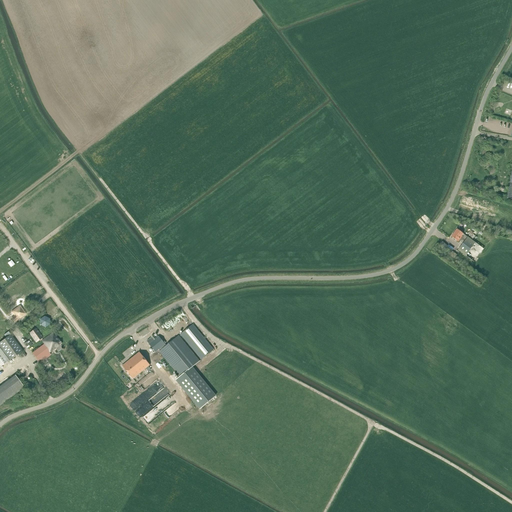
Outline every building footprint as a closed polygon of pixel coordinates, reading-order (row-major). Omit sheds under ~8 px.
[(452,237),(458,241),(464,234),(457,229),(452,237)] [(468,236),(456,252),(476,267),(488,251),(468,236)] [(22,310),(11,318),(14,322),(26,314),(22,310)] [(48,326),(43,323),(39,327),(40,332),(45,334),(49,331),(48,326)] [(193,324),(180,334),(201,360),(214,349),(193,324)] [(35,329),(30,333),(36,342),(42,338),(35,329)] [(6,338),(0,342),(0,366),(23,351),(10,334),(8,331),(4,335),(6,338)] [(43,345),(49,353),(55,348),(58,351),(61,349),(60,347),(61,346),(60,344),(61,343),(53,332),(42,341),(44,344),(43,344),(43,345)] [(159,336),(156,338),(153,335),(151,337),(147,341),(149,344),(155,352),(159,348),(161,350),(159,352),(180,377),(176,380),(200,409),(215,396),(192,368),(200,361),(179,335),(166,345),(165,344),(159,336)] [(49,353),(43,345),(32,353),(38,361),(41,359),(42,361),(46,358),(44,357),(49,353)] [(139,352),(127,362),(138,375),(149,365),(139,352)] [(138,375),(127,362),(123,366),(133,378),(138,375)] [(0,405),(24,387),(15,375),(0,386),(0,405)]
